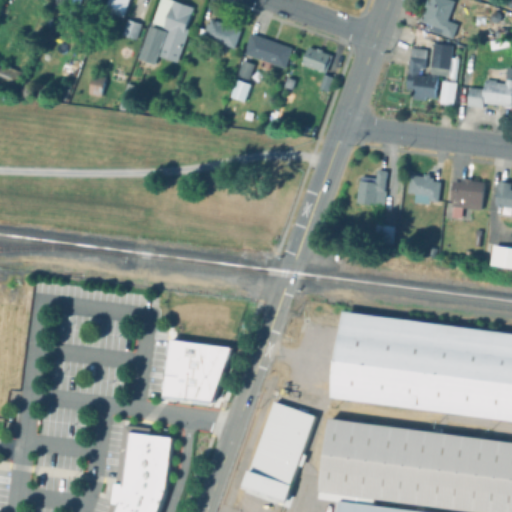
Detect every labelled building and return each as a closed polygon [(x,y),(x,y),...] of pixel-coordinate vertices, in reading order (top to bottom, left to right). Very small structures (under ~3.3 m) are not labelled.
[(79,0),(75,13),(54,5),(55,0),(79,0)] [(128,0),(123,15),(104,9),(107,0),(128,0)] [(188,28),(176,62),(157,55),(154,64),(137,58),(157,0),(176,0),(193,6),(186,27),(188,28)] [(453,0),(447,19),(457,22),(451,37),(430,30),(432,24),(422,21),(427,6),(424,5),(425,0),(453,0)] [(140,22),(135,38),(121,33),(126,18),(140,22)] [(210,18),(215,20),(216,19),(221,21),(222,20),(241,27),(234,47),(203,37),(201,42),(193,39),(197,26),(203,28),(205,22),(208,23),(210,18)] [(291,47),(284,67),(243,52),(251,32),(291,47)] [(508,45),(490,49),(488,41),(506,37),(508,45)] [(451,44),(449,68),(448,68),(447,75),(430,73),(432,42),(451,44)] [(307,45),(315,48),(316,46),(321,48),(321,50),(331,54),(324,72),(301,63),(307,45)] [(425,48),(423,68),(417,67),(416,74),(425,75),(425,74),(436,75),(434,98),(424,97),(423,99),(412,98),(412,94),(410,94),(410,90),(412,90),(413,89),(405,88),(409,47),(425,48)] [(458,57),(454,79),(449,79),(452,56),(458,57)] [(254,63),(248,78),(236,74),(242,58),(254,63)] [(0,61),(22,70),(16,86),(0,80),(0,61)] [(511,102),(511,107),(502,105),(502,104),(482,101),(481,107),(466,105),(468,86),(483,88),(484,78),(495,79),(495,81),(504,82),(506,66),(511,67),(511,102)] [(105,75),(100,95),(87,92),(91,72),(105,75)] [(333,76),(328,90),(319,87),(324,73),(333,76)] [(250,83),(244,100),(228,94),(234,78),(250,83)] [(136,85),(132,94),(123,90),(126,81),(136,85)] [(135,110),(119,108),(120,100),(136,102),(135,110)] [(386,170),(383,190),(385,190),(383,205),(356,202),(359,175),(375,177),(376,169),(386,170)] [(430,172),(429,175),(436,176),(435,180),(440,180),(438,194),(407,191),(409,173),(423,174),(423,172),(430,172)] [(471,177),(471,179),(485,180),(482,208),(462,206),(461,217),(450,216),(452,205),(449,205),(452,180),(460,180),(460,178),(464,178),(464,176),(471,177)] [(511,187),(511,206),(510,213),(496,211),(497,204),(493,203),(497,179),(511,181),(510,187),(511,187)] [(393,224),(391,239),(374,237),(376,222),(393,224)] [(480,228),(478,245),(472,244),(474,228),(480,228)] [(511,246),(511,265),(491,263),(494,244),(511,246)] [(511,337),(342,314),(328,400),(511,424),(511,337)] [(169,338),(231,346),(211,400),(162,394),(169,338)] [(271,385),(317,403),(287,491),(242,473),(271,385)] [(511,511),(511,444),(326,420),(319,493),(460,511),(511,511)] [(120,486),(126,434),(170,440),(164,494),(156,511),(112,511),(114,507),(108,506),(111,485),(120,486)]
